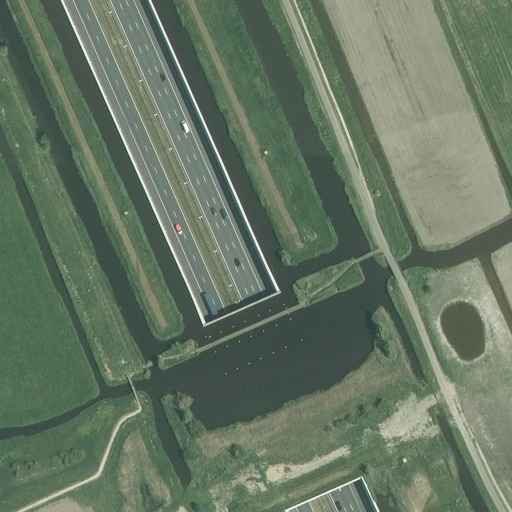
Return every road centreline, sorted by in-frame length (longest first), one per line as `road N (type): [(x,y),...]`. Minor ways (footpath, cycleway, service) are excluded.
road 1 (motorway): [(353,511),(122,0)]
road 2 (motorway): [(80,0),(306,511)]
road 3 (track): [(20,0),(163,326)]
road 4 (track): [(299,245),(190,0)]
road 5 (unknown): [(510,511),(401,283)]
road 6 (unknown): [(349,161),(352,149),(292,0)]
